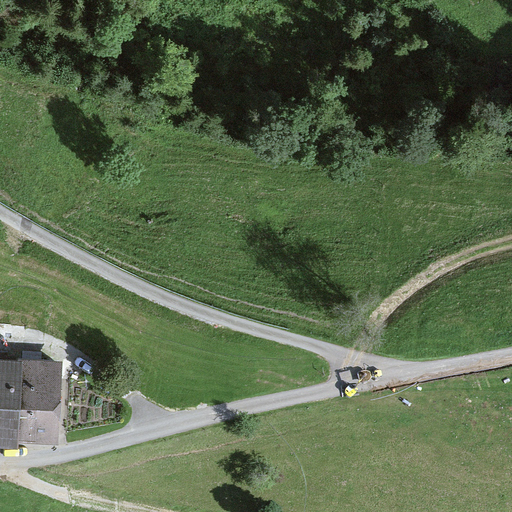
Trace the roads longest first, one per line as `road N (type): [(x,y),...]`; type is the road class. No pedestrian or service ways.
road 1 (unclassified): [(511,354),(96,447),(0,459)]
road 2 (track): [(0,465),(60,491),(151,511)]
